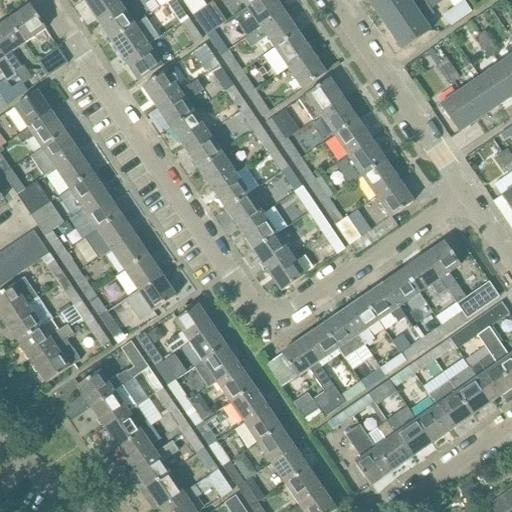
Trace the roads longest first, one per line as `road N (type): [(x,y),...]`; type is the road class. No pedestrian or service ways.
road 1 (residential): [(271,315),(228,269),(46,0)]
road 2 (residential): [(467,195),(335,0)]
road 3 (residential): [(271,315),(300,307),(467,195)]
road 4 (residential): [(386,511),(511,421)]
